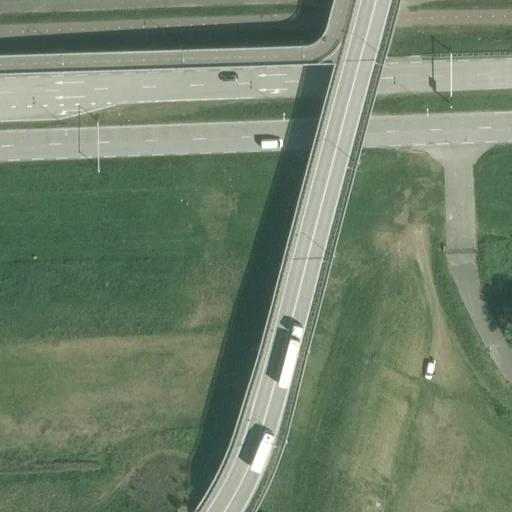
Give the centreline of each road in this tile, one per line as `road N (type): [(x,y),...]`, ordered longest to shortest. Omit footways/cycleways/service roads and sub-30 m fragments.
road 1 (unclassified): [(221,511),(265,402),(373,0)]
road 2 (secondary): [(511,74),(0,93)]
road 3 (secondary): [(0,149),(511,130)]
